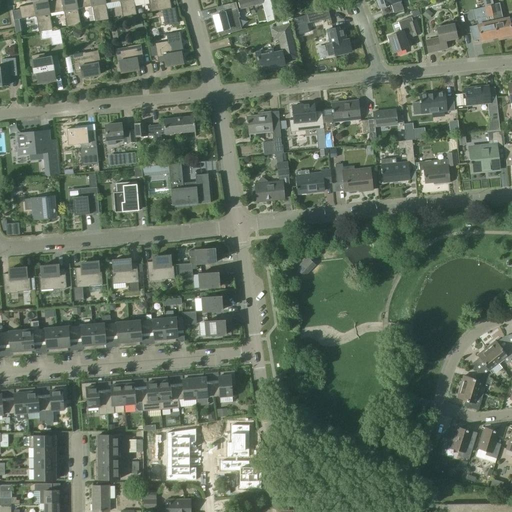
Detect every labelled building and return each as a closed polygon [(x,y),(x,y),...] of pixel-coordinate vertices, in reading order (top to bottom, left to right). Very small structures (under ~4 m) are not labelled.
[(36,16),(39,32),(52,30),(50,14),(49,14),(47,2),(48,2),(47,0),(33,3),(34,4),(19,7),(21,19),(36,16)] [(49,14),(50,14),(64,11),(67,27),(80,25),(78,9),(77,9),(75,0),(58,0),(48,2),(47,2),(49,14)] [(75,0),(77,9),(78,9),(92,7),(95,22),(108,20),(106,4),(105,4),(104,0),(75,0)] [(104,0),(105,4),(106,4),(120,2),(123,17),(136,15),(133,0),(104,0)] [(148,0),(151,12),(162,10),(171,9),(169,0),(148,0)] [(241,0),(238,1),(240,10),(264,4),(262,0),(241,0)] [(391,5),(393,13),(403,10),(400,0),(376,0),(377,2),(376,3),(377,8),(379,7),(379,9),(391,5)] [(491,6),(499,41),(511,38),(511,32),(509,19),(499,21),(498,15),(499,15),(497,4),(491,6)] [(480,35),(482,41),(498,38),(498,41),(499,41),(491,6),(473,10),(475,20),(478,19),(479,26),(469,28),(471,37),(480,35)] [(330,19),(327,7),(304,14),(307,24),(322,20),(322,21),(330,19)] [(171,9),(162,10),(164,23),(171,22),(171,25),(178,23),(175,8),(171,9)] [(242,30),(238,18),(240,18),(238,10),(225,13),(213,16),(217,32),(220,31),(221,35),(221,36),(242,30)] [(304,16),(293,19),(297,35),(309,32),(304,16)] [(142,18),(132,18),(132,27),(142,27),(142,18)] [(389,37),(394,53),(408,49),(405,39),(420,34),(416,20),(412,21),(411,18),(400,22),(403,32),(389,37)] [(426,42),(429,53),(447,49),(445,41),(457,38),(454,25),(437,29),(439,39),(426,42)] [(270,68),(270,71),(275,70),(274,67),(285,65),(284,61),(297,58),(290,26),(272,30),(274,39),(280,38),(282,48),(281,48),(282,52),(273,54),(272,50),(256,54),(258,66),(263,65),(264,69),(270,68)] [(352,53),(349,40),(347,41),(344,30),(340,31),(339,28),(327,31),(330,45),(326,46),(329,57),(352,53)] [(165,62),(165,67),(183,64),(181,54),(183,53),(181,40),(168,42),(155,44),(158,63),(165,62)] [(119,63),(121,73),(139,70),(138,65),(144,64),(141,44),(127,47),(128,47),(115,50),(117,63),(119,63)] [(81,73),(82,78),(100,75),(98,65),(100,64),(98,51),(85,53),(72,55),(75,74),(81,73)] [(44,53),(31,56),(34,74),(36,74),(38,84),(55,81),(55,76),(61,75),(57,56),(45,58),(44,53)] [(0,66),(0,85),(8,85),(7,77),(16,76),(15,59),(1,60),(2,67),(0,66)] [(488,86),(466,89),(467,106),(488,104),(489,118),(498,117),(496,89),(489,89),(488,86)] [(455,111),(454,98),(446,99),(445,93),(437,94),(437,93),(436,93),(436,94),(430,94),(429,94),(420,95),(420,100),(420,102),(413,103),(414,115),(422,114),(422,113),(446,111),(447,112),(455,111)] [(323,124),(326,124),(326,127),(335,127),(334,121),(360,118),(358,102),(333,105),(333,110),(322,111),(323,124)] [(290,119),(289,119),(290,132),(324,129),(323,124),(322,111),(314,112),(313,105),(309,105),(308,104),(308,105),(304,106),(304,105),(303,105),(304,105),(292,106),(294,120),(290,120),(290,119)] [(397,125),(396,111),(373,113),(374,120),(368,120),(370,133),(371,143),(376,143),(374,127),(397,125)] [(263,143),(264,155),(282,153),(281,136),(279,123),(272,123),(271,114),(262,114),(262,117),(248,118),(249,134),(258,133),(257,132),(272,131),(272,137),(272,142),(263,143)] [(154,136),(155,142),(161,141),(161,136),(195,132),(194,117),(164,120),(164,125),(146,127),(146,123),(134,124),(135,138),(154,136)] [(106,126),(107,146),(116,145),(115,140),(123,139),(123,143),(135,142),(134,130),(126,131),(126,132),(122,132),(122,124),(106,126)] [(87,128),(67,130),(69,145),(81,144),(82,150),(81,150),(82,166),(98,165),(95,131),(88,131),(87,128)] [(511,165),(511,129),(502,131),(504,148),(505,156),(506,166),(511,165)] [(405,130),(405,139),(414,139),(414,130),(405,130)] [(497,149),(504,148),(502,131),(500,131),(487,132),(489,146),(485,146),(486,151),(471,153),(473,173),(499,170),(497,149)] [(41,132),(17,135),(19,154),(29,154),(43,153),(45,176),(59,175),(55,141),(42,142),(41,132)] [(325,138),(317,139),(318,149),(326,149),(325,138)] [(382,165),(384,182),(410,180),(409,172),(415,171),(415,164),(412,141),(406,141),(398,142),(399,149),(406,149),(407,163),(382,165)] [(438,182),(438,183),(449,182),(448,167),(457,166),(456,152),(447,153),(447,160),(447,166),(441,166),(441,160),(419,163),(419,171),(425,170),(426,183),(438,182)] [(108,165),(135,164),(135,153),(108,154),(108,165)] [(256,193),(257,202),(284,199),(282,182),(282,176),(288,175),(287,162),(276,163),(279,182),(270,183),(262,177),(252,189),(256,193)] [(169,165),(172,206),(198,204),(198,205),(210,204),(208,175),(195,176),(195,182),(183,183),(182,164),(169,165)] [(373,190),(371,170),(355,171),(355,174),(343,175),(342,164),(336,165),(337,184),(344,183),(344,191),(348,191),(348,193),(350,194),(356,194),(357,192),(357,190),(363,189),(363,191),(373,190)] [(297,177),(299,194),(324,191),(324,183),(331,183),(330,171),(322,171),(323,175),(297,177)] [(138,199),(137,184),(133,185),(133,182),(116,183),(116,191),(113,192),(114,203),(117,202),(118,212),(139,211),(138,199)] [(73,198),(75,216),(89,215),(88,202),(98,202),(97,188),(83,189),(84,197),(73,198)] [(56,218),(54,197),(53,197),(53,199),(39,200),(39,198),(31,199),(25,199),(26,210),(32,210),(33,210),(33,209),(40,209),(41,219),(41,218),(55,217),(55,218),(56,218)] [(18,222),(5,223),(6,235),(19,234),(18,222)] [(195,250),(196,264),(216,263),(215,259),(216,259),(215,249),(195,250)] [(147,262),(149,282),(162,281),(161,279),(174,278),(174,279),(173,265),(173,266),(171,266),(170,256),(171,256),(171,255),(160,256),(160,257),(153,257),(153,262),(147,262)] [(296,269),(304,277),(316,266),(307,257),(296,269)] [(128,284),(129,292),(139,291),(138,283),(137,263),(131,264),(130,259),(123,260),(112,261),(113,261),(113,271),(112,271),(112,270),(111,270),(112,284),(113,284),(113,283),(125,282),(125,284),(128,284)] [(75,268),(77,288),(90,287),(90,285),(102,284),(102,285),(103,285),(101,271),(101,272),(99,272),(98,262),(99,262),(99,261),(88,262),(88,263),(81,263),(81,268),(75,268)] [(39,276),(40,290),(41,290),(41,289),(53,288),(53,290),(66,289),(65,269),(59,270),(58,265),(51,266),(40,266),(40,267),(41,267),(42,277),(40,277),(40,276),(39,276)] [(3,274),(5,294),(18,293),(18,291),(30,290),(30,291),(31,291),(29,277),(29,278),(27,278),(26,268),(27,268),(27,267),(16,268),(16,269),(9,269),(9,274),(3,274)] [(192,270),(179,271),(179,279),(193,278),(192,270)] [(198,274),(200,288),(220,287),(219,277),(218,277),(218,273),(198,274)] [(201,298),(203,312),(222,311),(222,306),(223,306),(222,296),(201,298)] [(103,324),(92,325),(94,349),(104,348),(104,344),(106,344),(105,337),(111,337),(110,315),(102,316),(103,324)] [(110,315),(111,337),(118,336),(118,343),(121,343),(121,347),(130,346),(128,322),(117,323),(111,323),(110,315)] [(176,318),(164,319),(166,343),(176,342),(175,338),(177,338),(177,332),(184,331),(183,325),(183,319),(183,317),(176,318)] [(153,320),(146,320),(147,334),(153,333),(154,340),(156,340),(157,343),(166,343),(164,319),(153,320)] [(140,321),(128,322),(130,346),(140,345),(139,341),(141,341),(141,334),(147,334),(146,320),(140,321)] [(205,322),(206,336),(226,334),(226,325),(225,325),(224,320),(205,322)] [(31,330),(21,331),(23,355),(32,354),(32,350),(34,350),(33,343),(40,343),(39,329),(38,321),(30,322),(31,330)] [(81,326),(74,326),(76,340),(82,339),(82,346),(85,346),(85,350),(94,349),(92,325),(81,326)] [(68,327),(57,328),(59,352),(68,351),(68,347),(70,347),(69,340),(76,340),(74,326),(68,327)] [(45,329),(39,329),(40,343),(46,342),(47,349),(49,349),(49,353),(59,352),(57,328),(45,329)] [(9,332),(3,332),(4,346),(10,345),(11,352),(13,352),(13,356),(23,355),(21,331),(9,332)] [(495,341),(486,348),(499,364),(504,360),(506,363),(509,363),(511,361),(510,360),(511,358),(511,351),(509,345),(502,350),(495,341)] [(470,366),(477,371),(488,378),(494,373),(495,374),(502,369),(498,364),(499,364),(486,348),(477,356),(479,358),(470,366)] [(213,384),(214,397),(220,397),(232,396),(231,386),(235,386),(236,386),(234,371),(234,372),(220,373),(221,376),(218,377),(219,383),(213,384)] [(463,376),(460,387),(479,393),(481,387),(483,387),(485,386),(488,378),(477,371),(475,380),(463,376)] [(194,375),(196,406),(208,406),(207,398),(208,398),(214,397),(213,384),(206,384),(206,378),(204,378),(203,374),(194,375)] [(178,400),(184,400),(196,399),(196,406),(194,375),(184,375),(185,379),(183,379),(183,386),(177,386),(178,400)] [(142,403),(142,411),(172,409),(179,408),(178,400),(177,386),(170,387),(170,380),(168,380),(167,377),(149,379),(149,382),(147,383),(147,389),(141,390),(142,403)] [(122,381),(124,405),(136,404),(142,403),(141,390),(135,390),(134,384),(132,384),(132,380),(122,381)] [(105,393),(107,414),(114,414),(114,406),(124,405),(122,381),(113,382),(113,385),(111,386),(111,392),(105,393)] [(99,407),(99,415),(107,414),(105,393),(99,393),(98,387),(96,387),(96,383),(82,384),(81,384),(83,399),(87,398),(88,408),(99,407)] [(44,398),(46,411),(52,411),(64,410),(63,400),(67,400),(66,385),(65,385),(66,386),(52,387),(52,390),(50,391),(51,397),(44,398)] [(479,393),(460,387),(457,398),(465,400),(463,406),(478,411),(483,394),(479,393)] [(46,411),(44,398),(38,398),(38,392),(35,392),(35,388),(26,389),(28,413),(39,412),(40,422),(46,421),(46,411)] [(28,413),(26,389),(16,390),(16,393),(14,394),(15,400),(9,401),(10,414),(16,414),(17,414),(17,420),(28,419),(28,413)] [(0,415),(3,415),(10,414),(9,401),(2,401),(2,395),(0,394),(0,415)] [(227,443),(227,458),(249,458),(249,425),(231,425),(231,443),(228,443),(227,443)] [(457,456),(469,460),(472,448),(467,446),(471,432),(458,428),(456,434),(448,431),(446,438),(449,439),(450,440),(448,447),(459,451),(457,456)] [(166,437),(166,447),(190,447),(190,448),(196,448),(196,429),(171,432),(171,437),(166,437)] [(498,433),(485,429),(478,450),(486,453),(486,456),(496,459),(500,447),(494,445),(498,433)] [(99,476),(99,480),(120,479),(119,435),(98,436),(98,439),(96,440),(96,454),(98,454),(99,461),(97,461),(97,476),(99,476)] [(29,448),(35,448),(57,447),(57,440),(55,440),(55,436),(29,436),(29,448)] [(35,448),(35,458),(55,458),(55,455),(57,455),(57,447),(35,448)] [(166,447),(166,458),(190,458),(190,447),(166,447)] [(35,458),(35,469),(58,469),(58,462),(56,462),(55,458),(35,458)] [(166,458),(166,468),(190,468),(190,458),(166,458)] [(220,461),(220,471),(239,471),(239,489),(261,489),(261,467),(249,467),(249,461),(220,461)] [(166,468),(166,481),(196,481),(196,468),(190,468),(166,468)] [(35,469),(35,480),(56,480),(56,476),(58,476),(58,469),(35,469)] [(45,504),(59,504),(59,491),(52,491),(52,484),(35,484),(35,492),(40,492),(40,504),(45,504)] [(93,487),(93,511),(108,511),(108,487),(93,487)] [(156,491),(143,491),(143,509),(156,509),(156,491)] [(190,511),(190,500),(166,500),(166,511),(190,511)]
